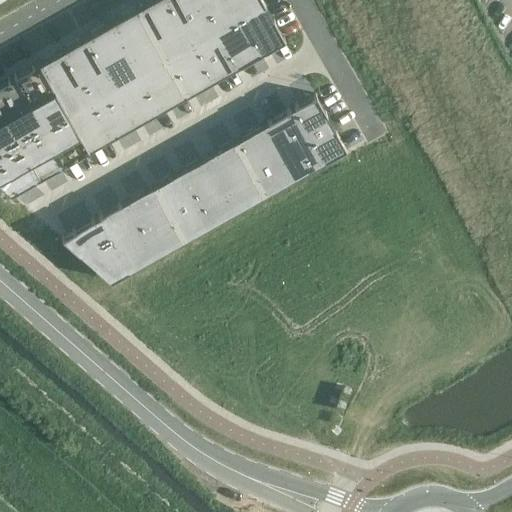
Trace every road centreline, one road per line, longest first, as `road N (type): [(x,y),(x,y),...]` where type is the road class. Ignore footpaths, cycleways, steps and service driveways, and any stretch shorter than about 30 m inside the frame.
road 1 (tertiary): [(288,493),(181,442),(0,281)]
road 2 (unclassified): [(296,0),(375,132)]
